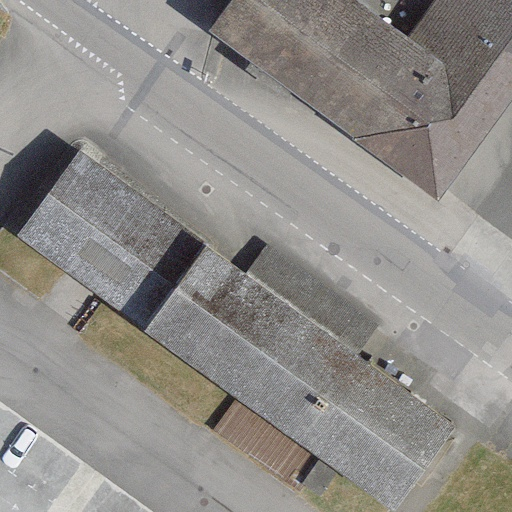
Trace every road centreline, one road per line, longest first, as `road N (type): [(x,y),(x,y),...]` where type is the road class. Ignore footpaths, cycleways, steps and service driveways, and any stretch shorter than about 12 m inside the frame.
road 1 (unclassified): [(511,341),(41,0)]
road 2 (unknown): [(301,511),(149,402),(0,320)]
